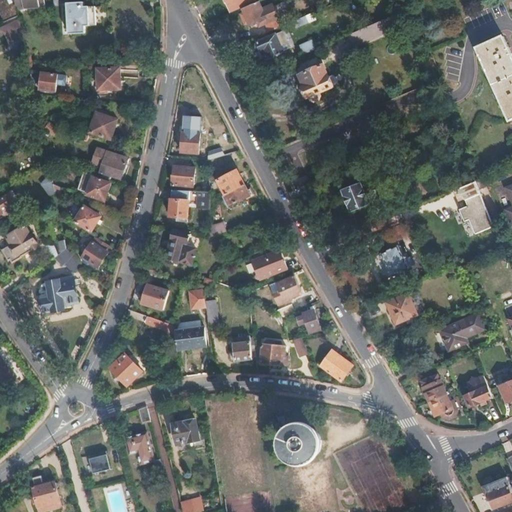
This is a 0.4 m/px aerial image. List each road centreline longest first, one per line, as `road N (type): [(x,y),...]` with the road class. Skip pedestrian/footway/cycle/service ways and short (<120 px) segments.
road 1 (residential): [(396,401),(191,29)]
road 2 (residential): [(76,409),(121,298),(154,181),(173,60),(191,29)]
road 3 (residential): [(396,401),(231,382),(76,409)]
road 4 (unknown): [(312,259),(458,199)]
road 5 (residential): [(0,310),(76,409)]
